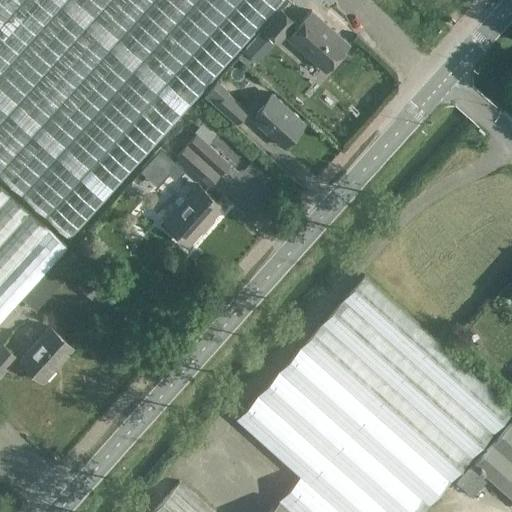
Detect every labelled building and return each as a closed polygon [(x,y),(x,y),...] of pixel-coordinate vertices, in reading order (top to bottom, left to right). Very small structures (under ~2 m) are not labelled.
[(0,0),(0,173),(69,236),(281,0),(0,0)] [(310,9),(296,25),(293,22),(295,21),(280,8),(263,27),(277,40),(284,32),(324,69),(348,43),(310,9)] [(273,43),(259,30),(243,49),(256,61),(273,43)] [(236,122),(247,110),(214,80),(204,92),(236,122)] [(273,92),(250,118),(251,118),(253,116),(281,141),(279,143),(280,144),(303,119),(302,118),(300,120),(272,95),(274,93),(273,92)] [(176,155),(210,185),(231,162),(196,132),(176,155)] [(157,163),(165,154),(158,148),(150,157),(157,163)] [(188,243),(222,205),(198,184),(165,222),(188,243)] [(0,185),(0,319),(66,246),(0,185)] [(74,263),(79,256),(72,250),(67,256),(74,263)] [(419,511),(511,409),(511,405),(365,274),(364,273),(236,417),(300,474),(278,497),(279,498),(266,511),(215,511),(179,481),(151,511),(419,511)] [(413,314),(422,323),(430,314),(420,306),(413,314)] [(42,380),(73,346),(50,325),(19,359),(42,380)] [(0,373),(16,356),(2,341),(0,342),(0,373)] [(511,419),(473,463),(475,465),(511,498),(511,419)]
